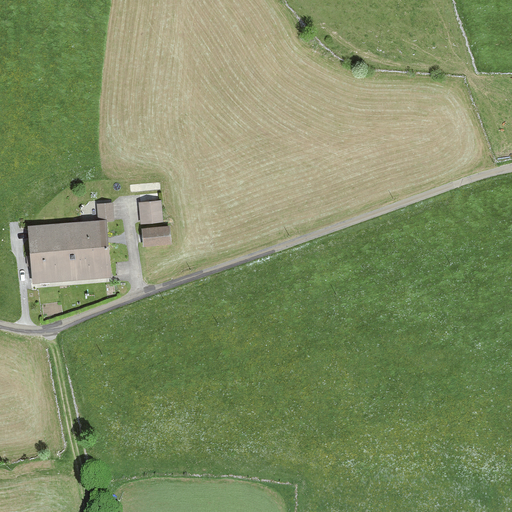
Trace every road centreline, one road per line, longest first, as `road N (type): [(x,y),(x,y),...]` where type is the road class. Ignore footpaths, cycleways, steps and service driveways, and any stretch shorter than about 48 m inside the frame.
road 1 (unclassified): [(0,322),(36,331),(511,167)]
road 2 (track): [(87,511),(48,327)]
